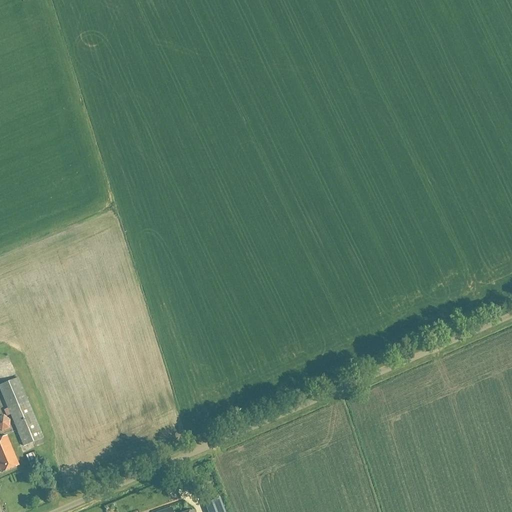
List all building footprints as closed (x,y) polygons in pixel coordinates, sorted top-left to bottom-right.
[(18,378),(0,385),(0,391),(23,446),(43,438),(18,378)] [(0,431),(2,432),(9,429),(10,421),(3,415),(0,416),(0,431)] [(0,438),(0,471),(0,473),(18,466),(6,436),(0,438)] [(36,459),(33,453),(26,455),(29,462),(36,459)] [(37,469),(35,462),(29,465),(31,471),(37,469)] [(212,511),(223,508),(220,498),(205,504),(208,511),(212,511)]
